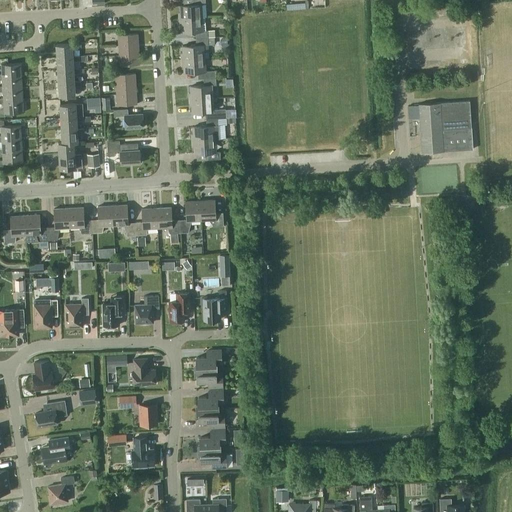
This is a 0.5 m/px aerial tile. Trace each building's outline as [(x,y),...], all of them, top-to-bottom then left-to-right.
[(178,11),(178,12),(178,19),(202,18),(202,17),(201,5),(205,4),(205,0),(193,0),(193,5),(184,5),(179,6),(177,6),(178,11)] [(205,17),(202,17),(202,18),(178,19),(178,25),(178,26),(179,32),(181,32),(192,31),(194,31),(195,38),(207,37),(207,30),(205,30),(205,17)] [(117,35),(117,45),(137,44),(136,34),(117,35)] [(179,46),(180,59),(204,58),(203,45),(208,45),(207,37),(195,38),(195,45),(179,46)] [(56,44),(57,57),(73,56),(72,48),(79,48),(78,43),(82,42),(82,39),(72,40),(72,43),(56,44)] [(138,54),(137,44),(117,45),(118,55),(138,54)] [(118,55),(119,62),(119,65),(138,64),(138,54),(118,55)] [(79,56),(73,56),(57,57),(58,69),(73,69),(73,61),(79,61),(79,56)] [(204,71),(204,58),(180,59),(181,72),(197,71),(197,79),(203,78),(215,78),(214,70),(204,71)] [(2,77),(21,75),(21,63),(1,64),(2,74),(0,73),(0,79),(2,80),(2,77)] [(58,69),(58,83),(74,82),(74,74),(80,73),(80,68),(73,69),(58,69)] [(307,72),(309,120),(353,119),(352,71),(307,72)] [(115,84),(134,83),(134,73),(114,74),(115,84)] [(0,91),(3,92),(3,89),(22,88),(21,75),(2,77),(2,80),(2,85),(0,85),(0,91)] [(215,85),(215,78),(203,78),(203,85),(187,86),(188,100),(211,98),(211,85),(215,85)] [(74,82),(58,83),(59,95),(75,94),(75,86),(81,86),(81,81),(74,82)] [(115,84),(115,95),(135,93),(134,83),(115,84)] [(0,102),(4,103),(3,100),(23,99),(22,88),(3,89),(3,92),(3,98),(0,98),(0,102)] [(135,104),(135,93),(115,95),(116,105),(135,104)] [(101,97),(102,109),(110,108),(109,96),(101,97)] [(100,98),(86,98),(87,109),(94,108),(94,112),(100,112),(100,98)] [(205,112),(205,119),(217,118),(226,118),(225,108),(212,109),(211,98),(188,100),(188,106),(189,113),(191,113),(205,112)] [(3,100),(4,103),(4,110),(0,109),(0,114),(4,116),(4,113),(24,112),(23,99),(3,100)] [(470,100),(439,102),(442,151),(473,149),(470,100)] [(421,152),(442,151),(439,102),(417,103),(421,152)] [(60,117),(76,116),(75,109),(82,108),(82,103),(74,103),(59,104),(60,117)] [(124,128),(142,127),(141,114),(127,115),(126,108),(113,109),(113,116),(123,116),(124,128)] [(76,116),(60,117),(61,130),(76,129),(76,121),(83,121),(83,116),(76,116)] [(217,125),(217,118),(205,119),(205,126),(189,127),(190,140),(213,139),(219,138),(218,125),(217,125)] [(0,141),(1,142),(1,139),(20,138),(20,125),(0,126),(0,132),(0,136),(0,141)] [(76,129),(61,130),(62,142),(77,142),(77,141),(77,134),(84,133),(83,128),(76,129)] [(21,150),(20,138),(1,139),(1,142),(2,148),(0,148),(0,153),(2,154),(2,151),(21,150)] [(213,139),(190,140),(191,153),(207,153),(207,160),(219,159),(219,151),(214,152),(213,139)] [(120,150),(121,164),(140,163),(140,149),(138,149),(137,142),(120,144),(119,140),(107,141),(108,155),(114,155),(114,151),(120,150)] [(58,142),(59,155),(75,155),(75,154),(74,147),(80,146),(80,141),(77,141),(77,142),(62,142),(58,142)] [(2,151),(2,154),(2,160),(0,160),(0,165),(3,166),(3,163),(22,162),(21,150),(2,151)] [(87,154),(88,167),(100,165),(99,153),(87,154)] [(75,155),(59,155),(59,169),(82,167),(81,154),(75,154),(75,155)] [(214,199),(199,200),(200,220),(210,219),(212,225),(223,224),(223,211),(215,211),(214,199)] [(190,220),(200,220),(199,200),(185,200),(186,219),(179,219),(179,232),(188,231),(190,220)] [(126,235),(135,235),(134,221),(127,222),(126,203),(112,204),(113,224),(123,224),(126,235)] [(113,224),(112,204),(97,205),(98,219),(90,219),(91,232),(102,231),(103,225),(113,224)] [(81,232),(91,232),(90,219),(84,219),(83,206),(68,207),(69,226),(79,226),(81,232)] [(170,206),(156,207),(157,228),(167,227),(169,232),(170,232),(171,243),(179,243),(178,232),(179,232),(179,219),(171,219),(170,206)] [(59,227),(69,226),(68,207),(53,207),(54,226),(47,226),(48,239),(56,239),(59,227)] [(134,221),(135,235),(146,234),(147,228),(157,228),(156,207),(141,208),(142,221),(134,221)] [(37,240),(48,239),(47,226),(39,227),(39,213),(25,214),(26,235),(26,240),(37,239),(37,240)] [(26,235),(25,214),(10,215),(11,228),(3,228),(3,241),(14,241),(16,235),(26,235)] [(145,245),(145,236),(137,237),(137,245),(145,245)] [(228,253),(219,254),(220,275),(229,274),(228,253)] [(191,265),(187,259),(182,263),(187,268),(191,265)] [(200,273),(206,272),(206,276),(214,275),(213,259),(200,260),(200,273)] [(139,260),(129,260),(129,268),(139,268),(139,260)] [(178,268),(177,260),(165,260),(165,269),(178,268)] [(43,263),(29,264),(30,272),(44,271),(43,263)] [(36,277),(36,285),(51,284),(51,285),(51,291),(59,291),(58,277),(36,277)] [(227,308),(227,304),(226,290),(219,290),(219,297),(211,298),(211,296),(202,297),(202,306),(204,306),(204,319),(220,319),(220,309),(227,308)] [(190,312),(189,307),(189,292),(177,293),(177,300),(169,301),(170,321),(184,320),(183,312),(190,312)] [(103,325),(118,325),(118,313),(125,313),(124,295),(111,295),(111,303),(103,303),(103,325)] [(159,295),(144,295),(144,304),(135,304),(136,322),(141,322),(141,324),(148,323),(147,322),(153,322),(152,308),(159,308),(159,295)] [(89,310),(88,297),(81,297),(81,303),(65,304),(66,326),(83,326),(82,310),(89,310)] [(50,299),(34,300),(34,305),(35,327),(51,327),(51,311),(57,311),(57,299),(50,299)] [(5,310),(0,309),(0,321),(1,335),(5,335),(6,336),(13,335),(13,334),(18,334),(17,323),(24,323),(23,309),(5,310)] [(196,357),(196,369),(216,368),(215,362),(221,362),(221,349),(207,350),(207,356),(196,357)] [(127,354),(106,355),(107,363),(127,362),(127,354)] [(134,384),(156,383),(155,369),(147,369),(147,358),(133,359),(134,370),(133,370),(134,384)] [(35,389),(54,386),(52,371),(49,371),(47,359),(34,361),(36,373),(33,374),(35,389)] [(216,374),(216,368),(196,369),(197,381),(208,380),(208,386),(222,386),(222,373),(216,374)] [(79,378),(80,387),(90,385),(89,377),(79,378)] [(79,391),(81,405),(97,402),(95,388),(79,391)] [(198,397),(198,409),(218,408),(217,402),(223,402),(223,389),(209,390),(209,396),(198,397)] [(119,395),(120,407),(136,406),(136,394),(119,395)] [(38,426),(57,423),(56,416),(67,415),(65,399),(47,402),(48,411),(35,413),(38,426)] [(141,424),(157,423),(156,403),(140,404),(141,424)] [(218,414),(218,408),(198,409),(199,421),(210,420),(210,426),(224,426),(224,413),(218,414)] [(200,437),(200,449),(219,448),(219,442),(225,442),(224,429),(210,430),(211,436),(200,437)] [(89,430),(80,432),(81,439),(91,437),(89,430)] [(44,463),(66,459),(65,449),(70,449),(68,436),(49,439),(50,446),(42,447),(44,463)] [(147,449),(146,444),(146,436),(133,437),(134,450),(132,450),(133,466),(154,464),(153,448),(147,449)] [(220,454),(219,448),(200,449),(201,461),(212,460),(212,466),(226,466),(226,453),(220,454)] [(0,480),(8,480),(6,468),(0,469),(0,480)] [(49,495),(48,496),(50,504),(59,503),(59,502),(68,500),(65,484),(75,482),(73,475),(61,477),(62,484),(48,486),(49,495)] [(0,492),(10,491),(8,480),(0,480),(0,498),(0,497),(0,492)] [(276,489),(276,497),(288,498),(288,490),(276,489)] [(377,511),(377,509),(372,509),(371,495),(359,496),(359,511),(377,511)] [(212,504),(206,504),(206,511),(226,511),(226,498),(212,498),(212,504)] [(463,511),(464,504),(451,504),(451,498),(439,498),(439,511),(463,511)] [(206,511),(206,504),(200,504),(200,499),(186,499),(186,511),(206,511)] [(289,511),(315,511),(316,500),(309,499),(309,504),(289,503),(289,511)] [(341,508),(333,507),(334,503),(325,502),(324,511),(353,511),(354,504),(342,503),(341,508)] [(413,511),(433,511),(433,502),(421,502),(422,507),(414,507),(413,511)]
